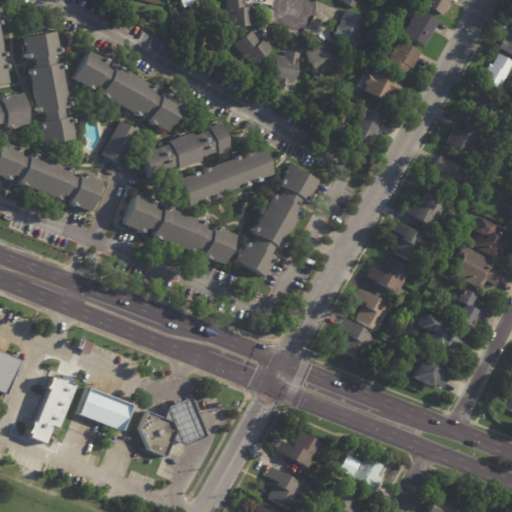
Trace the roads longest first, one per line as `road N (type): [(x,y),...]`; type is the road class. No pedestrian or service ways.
road 1 (tertiary): [(486,0),(200,511)]
road 2 (secondary): [(269,386),(511,485)]
road 3 (secondary): [(69,306),(202,360)]
road 4 (residential): [(511,307),(444,429)]
road 5 (secondary): [(511,454),(382,404)]
road 6 (secondary): [(282,364),(165,318)]
